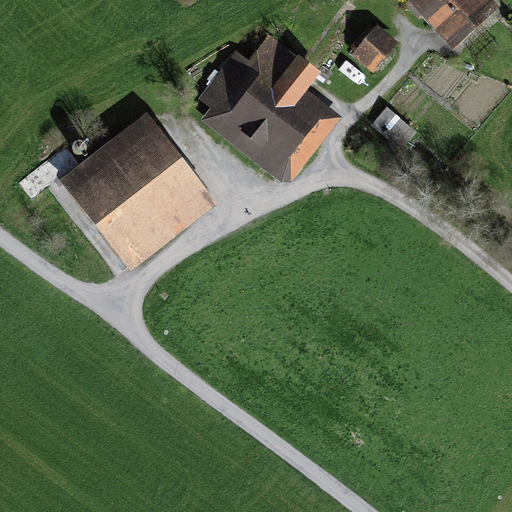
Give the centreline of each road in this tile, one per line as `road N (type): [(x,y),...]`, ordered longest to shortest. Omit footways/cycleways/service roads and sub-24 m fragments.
road 1 (track): [(108,320),(245,208),(336,176),(384,183),(511,283)]
road 2 (track): [(0,238),(366,511)]
road 3 (unknown): [(323,180),(327,151),(417,53)]
